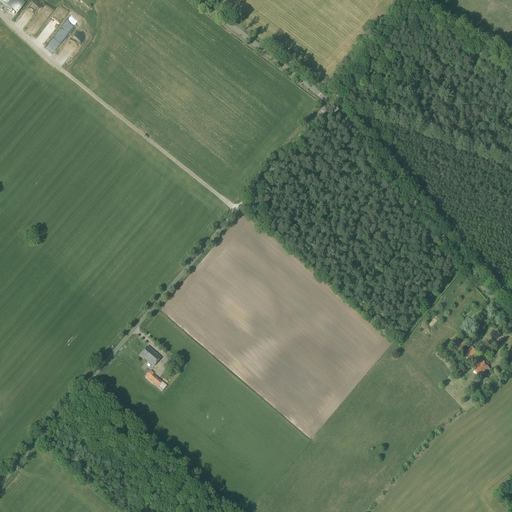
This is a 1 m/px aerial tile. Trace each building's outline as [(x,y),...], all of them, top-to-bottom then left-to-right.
[(0,0),(0,1),(17,14),(27,0),(0,0)] [(25,27),(42,2),(38,0),(33,0),(18,23),(25,27)] [(43,8),(50,14),(52,12),(45,6),(43,8)] [(34,30),(45,17),(42,14),(31,27),(34,30)] [(39,39),(45,43),(55,27),(49,23),(39,39)] [(52,52),(72,33),(66,27),(62,31),(62,30),(46,45),(52,52)] [(80,32),(70,42),(74,45),(75,44),(78,47),(86,38),(80,32)] [(470,345),(465,338),(463,340),(462,339),(453,346),(454,347),(453,348),(458,354),(470,345)] [(153,367),(160,358),(147,347),(140,356),(153,367)] [(475,357),(478,355),(472,348),(465,353),(471,360),(472,360),(475,357)] [(482,360),(479,362),(475,357),(472,360),(476,365),(472,368),(479,377),(489,370),(482,360)] [(175,371),(179,367),(173,362),(170,366),(175,371)] [(162,392),(166,386),(153,375),(154,374),(150,371),(145,377),(162,392)] [(482,392),(492,385),(488,381),(479,388),(482,392)]
